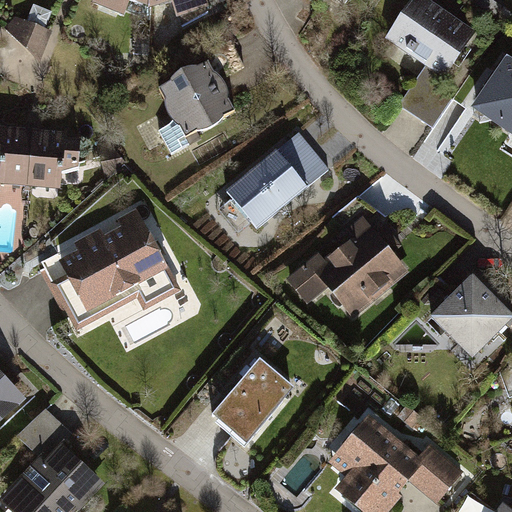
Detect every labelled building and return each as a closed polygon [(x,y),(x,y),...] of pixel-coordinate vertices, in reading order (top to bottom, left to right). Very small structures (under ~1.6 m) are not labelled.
[(92,0),(92,2),(126,16),(131,0),(132,0),(150,7),(150,0),(92,0)] [(208,0),(150,0),(150,7),(171,0),(173,0),(183,25),(212,9),(208,0)] [(326,0),(343,11),(351,0),(326,0)] [(396,108),(433,135),(460,98),(439,83),(473,36),(423,0),(404,0),(377,39),(422,72),(396,108)] [(49,30),(12,16),(0,48),(0,68),(30,80),(49,30)] [(156,87),(184,140),(241,110),(212,57),(156,87)] [(469,111),(511,139),(511,61),(506,57),(469,111)] [(0,182),(32,185),(36,129),(0,125),(0,182)] [(66,132),(36,129),(32,185),(62,187),(64,173),(80,167),(81,139),(67,136),(66,132)] [(219,196),(252,237),(334,171),(301,130),(219,196)] [(179,292),(138,208),(38,257),(71,326),(138,294),(145,308),(179,292)] [(310,311),(329,295),(353,323),(418,270),(370,212),(286,281),(310,311)] [(438,323),(480,363),(511,329),(511,319),(475,284),(458,301),(438,323)] [(301,389),(263,355),(211,415),(249,449),(301,389)] [(0,430),(31,401),(0,368),(0,430)] [(73,433),(47,408),(17,438),(39,459),(0,499),(0,506),(6,511),(80,511),(106,486),(62,444),(73,433)] [(417,457),(369,418),(329,466),(344,478),(330,494),(351,511),(390,511),(409,488),(437,511),(469,472),(431,441),(417,457)] [(511,511),(511,509),(503,501),(492,511),(511,511)]
